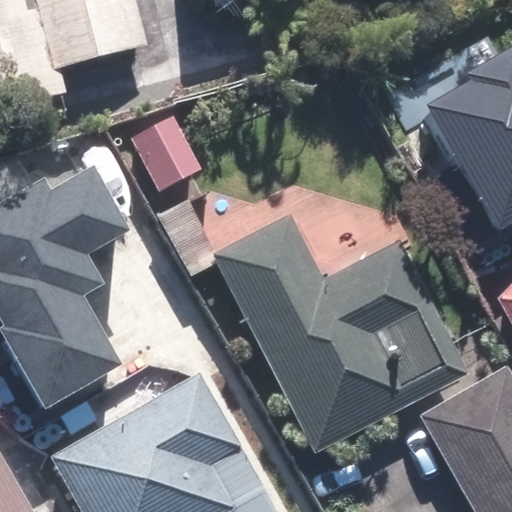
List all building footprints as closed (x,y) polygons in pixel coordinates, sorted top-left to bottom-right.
[(145,0),(0,0),(0,118),(78,97),(71,71),(159,46),(145,0)] [(218,0),(222,11),(262,0),(218,0)] [(511,56),(477,74),(482,83),(437,105),(501,233),(511,227),(511,56)] [(183,117),(137,139),(163,195),(209,173),(183,117)] [(293,213),(213,257),(322,453),(473,370),(402,242),(331,282),(293,213)] [(511,290),(502,300),(511,314),(511,290)] [(511,511),(511,368),(509,364),(424,414),(481,511),(511,511)] [(284,511),(206,373),(57,456),(88,511),(284,511)] [(0,511),(43,511),(1,437),(0,437),(0,511)]
